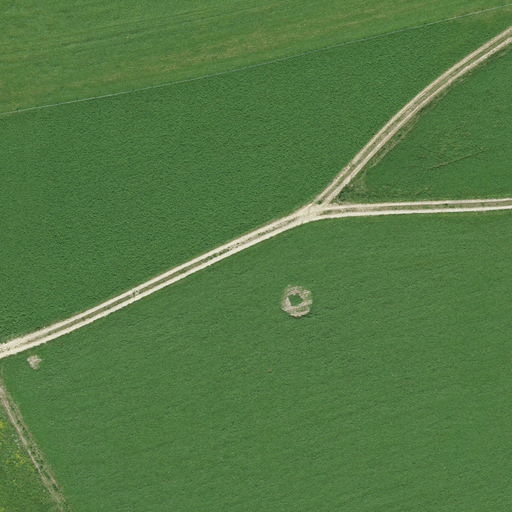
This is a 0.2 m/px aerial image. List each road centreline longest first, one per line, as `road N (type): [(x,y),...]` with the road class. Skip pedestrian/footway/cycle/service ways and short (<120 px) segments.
road 1 (track): [(511,197),(302,213),(0,350)]
road 2 (track): [(511,37),(406,118),(319,211)]
road 3 (track): [(0,398),(65,511)]
